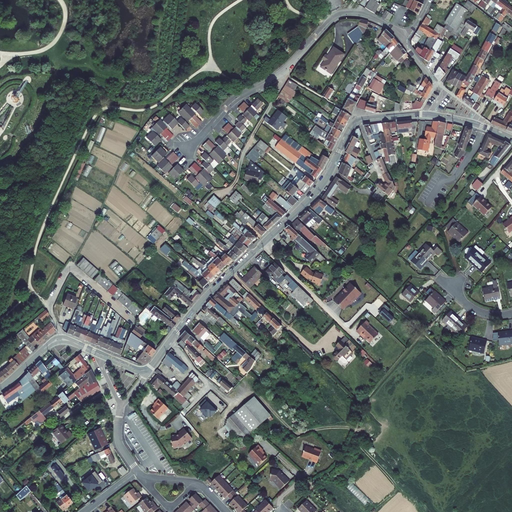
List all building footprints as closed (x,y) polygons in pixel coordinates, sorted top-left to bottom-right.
[(369,3),(367,7),(370,9),(375,12),(381,3),(376,0),(373,5),(369,3)] [(422,5),(413,0),(409,0),(405,8),(417,15),(422,5)] [(445,24),(442,29),(449,31),(458,35),(459,34),(466,21),(475,6),(466,0),(465,0),(460,7),(455,4),(444,24),(445,24)] [(485,0),(481,7),(483,8),(487,3),(489,0),(493,3),(491,5),(487,12),(489,13),(493,8),(495,5),(498,0),(485,0)] [(507,6),(500,1),(499,0),(498,0),(495,5),(501,9),(494,17),(497,19),(507,6)] [(511,9),(507,6),(497,19),(500,21),(506,13),(511,17),(511,16),(511,9)] [(429,21),(425,18),(414,35),(418,38),(420,34),(428,39),(421,51),(416,48),(414,52),(420,58),(423,60),(432,45),(438,36),(425,27),(429,21)] [(356,27),(362,34),(367,21),(358,23),(356,25),(356,27)] [(478,28),(466,21),(459,34),(463,36),(468,29),(473,31),(472,33),(473,34),(475,35),(479,29),(478,28)] [(362,34),(356,27),(346,34),(354,46),(362,34)] [(394,36),(385,29),(378,37),(387,45),(394,36)] [(442,29),(438,36),(444,40),(449,31),(442,29)] [(490,31),(488,36),(485,41),(491,44),(493,39),(496,35),(495,34),(493,33),(492,32),(490,31)] [(411,47),(418,38),(414,35),(409,42),(409,46),(411,47)] [(500,37),(497,35),(495,40),(492,45),(495,47),(500,37)] [(387,45),(384,49),(386,51),(393,43),(395,48),(399,43),(394,36),(387,45)] [(485,41),(482,47),(480,50),(486,53),(488,48),(491,44),(485,41)] [(395,48),(392,51),(401,64),(408,56),(399,43),(395,48)] [(431,57),(434,53),(431,51),(434,46),(432,45),(423,60),(427,63),(431,57)] [(460,54),(450,48),(434,76),(437,79),(439,81),(449,68),(446,66),(452,56),(456,58),(460,54)] [(324,60),(334,67),(342,55),(331,49),(324,60)] [(484,57),(486,53),(480,50),(476,58),(481,61),(484,57)] [(479,65),(481,61),(476,58),(472,65),(477,68),(479,65)] [(333,70),(334,67),(324,60),(323,63),(333,70)] [(333,70),(323,63),(319,68),(330,75),(333,70)] [(475,72),(477,68),(472,65),(468,73),(473,76),(475,72)] [(363,88),(369,71),(365,69),(360,79),(357,85),(363,88)] [(452,70),(450,72),(446,81),(452,84),(459,88),(461,85),(461,84),(463,81),(465,77),(452,70)] [(468,73),(465,77),(463,81),(469,84),(471,80),(473,76),(468,73)] [(383,79),(377,75),(370,89),(380,94),(385,85),(381,83),(383,79)] [(479,79),(477,83),(476,85),(474,87),(472,92),(474,93),(479,96),(481,94),(487,84),(479,79)] [(298,86),(295,84),(289,81),(285,86),(292,90),(294,92),(298,86)] [(422,97),(426,99),(428,95),(431,92),(433,89),(427,81),(417,93),(415,91),(414,93),(422,97)] [(485,95),(492,99),(499,87),(494,83),(490,89),(489,88),(485,95)] [(403,88),(396,85),(393,93),(400,96),(403,88)] [(458,98),(460,100),(465,91),(463,89),(464,86),(461,85),(459,88),(455,96),(458,98)] [(288,95),(292,90),(285,86),(285,87),(282,91),(288,95)] [(328,88),(323,97),(328,100),(333,91),(328,88)] [(493,102),(498,105),(502,107),(507,99),(501,96),(503,91),(501,90),(493,102)] [(465,96),(462,101),(465,103),(467,105),(471,109),(475,103),(478,98),(479,96),(474,93),(470,99),(465,96)] [(370,103),(366,111),(375,114),(378,109),(377,108),(378,105),(374,103),(376,100),(377,101),(379,96),(374,94),(370,103)] [(352,114),(356,108),(360,100),(357,98),(350,95),(343,109),(352,114)] [(413,104),(412,104),(411,104),(412,111),(420,109),(426,99),(422,97),(419,103),(415,101),(413,104)] [(366,111),(370,103),(362,99),(358,107),(366,111)] [(241,101),(238,104),(250,116),(254,112),(252,111),(251,109),(252,108),(253,109),(257,105),(252,100),(246,106),(241,101)] [(190,105),(199,113),(202,110),(194,101),(190,105)] [(198,113),(199,113),(190,105),(191,106),(190,108),(189,107),(185,103),(181,106),(197,124),(200,121),(192,113),(193,112),(192,111),(194,109),(198,113)] [(246,120),(250,116),(238,104),(235,107),(240,112),(239,113),(240,114),(238,116),(237,115),(234,118),(235,119),(239,123),(243,120),(241,118),(243,117),(244,118),(246,120)] [(194,126),(197,124),(181,106),(177,110),(181,115),(182,116),(181,117),(179,116),(176,119),(177,121),(183,128),(187,124),(184,121),(183,120),(185,118),(186,120),(187,118),(194,126)] [(336,107),(333,113),(349,122),(352,116),(336,107)] [(265,116),(263,120),(276,131),(287,117),(278,110),(270,120),(265,116)] [(511,120),(511,113),(509,112),(502,122),(498,121),(495,126),(506,130),(511,120)] [(170,128),(171,127),(177,121),(176,119),(170,113),(162,120),(163,121),(162,123),(161,122),(158,119),(154,123),(169,138),(172,136),(164,128),(165,127),(164,126),(166,124),(167,125),(170,128)] [(338,118),(336,121),(346,127),(349,122),(333,113),(331,115),(338,118)] [(333,128),(342,133),(346,127),(336,121),(333,120),(331,123),(328,122),(328,120),(320,114),(318,117),(327,124),(333,128)] [(223,125),(234,137),(238,133),(236,132),(235,130),(237,129),(238,130),(242,127),(239,123),(235,119),(231,123),(234,126),(233,127),(232,126),(230,127),(226,122),(223,125)] [(315,124),(319,127),(324,131),(338,140),(342,133),(333,128),(332,131),(317,121),(315,124)] [(397,122),(398,132),(408,131),(408,134),(411,134),(412,127),(411,123),(410,121),(397,122)] [(381,124),(383,130),(396,129),(395,122),(381,124)] [(437,129),(437,122),(431,122),(430,129),(425,128),(424,137),(425,137),(425,141),(419,141),(418,152),(429,153),(431,138),(436,138),(436,135),(437,129)] [(152,132),(151,131),(145,137),(153,145),(159,139),(155,135),(156,133),(158,134),(159,133),(166,141),(169,138),(154,123),(150,127),(154,130),(152,132)] [(370,145),(376,143),(373,136),(376,136),(379,135),(377,124),(368,125),(363,127),(370,145)] [(225,133),(224,133),(225,135),(223,137),(222,135),(218,139),(223,144),(227,140),(226,139),(228,138),(229,139),(231,141),(232,140),(234,137),(223,125),(220,128),(225,133)] [(327,138),(323,145),(332,151),(338,140),(324,131),(319,127),(317,130),(327,138)] [(472,131),(472,128),(465,127),(460,149),(455,156),(460,159),(468,147),(472,131)] [(354,158),(359,150),(354,146),(361,135),(357,130),(346,151),(347,153),(354,158)] [(486,136),(480,148),(481,148),(479,154),(487,158),(490,153),(487,151),(491,142),(502,146),(505,142),(493,135),(487,132),(486,136)] [(302,146),(285,133),(280,139),(298,152),(302,146)] [(308,160),(305,157),(302,155),(298,152),(280,139),(274,134),(271,138),(278,143),(274,147),(295,163),(297,159),(301,162),(299,166),(315,178),(321,170),(308,160)] [(386,151),(382,135),(379,135),(376,136),(381,152),(386,151)] [(203,142),(220,159),(224,155),(220,151),(219,150),(220,149),(221,150),(225,146),(223,144),(218,139),(217,138),(214,142),(217,144),(218,146),(216,147),(215,146),(214,147),(206,139),(203,142)] [(262,151),(263,152),(267,146),(260,140),(255,146),(262,151)] [(203,152),(202,153),(199,156),(204,162),(211,168),(213,167),(212,166),(215,162),(216,163),(220,159),(203,142),(201,145),(208,152),(207,153),(208,155),(207,156),(206,155),(203,152)] [(493,166),(510,146),(505,142),(502,146),(501,148),(489,163),(493,166)] [(298,152),(302,155),(307,148),(303,145),(302,146),(298,152)] [(263,152),(262,151),(255,146),(251,150),(259,157),(263,152)] [(161,157),(163,155),(164,154),(158,148),(150,155),(156,162),(157,161),(159,163),(155,166),(159,170),(169,160),(174,155),(172,152),(164,160),(163,159),(162,160),(160,158),(161,157)] [(305,157),(309,153),(310,151),(307,148),(302,155),(305,157)] [(249,161),(253,164),(259,157),(251,150),(245,158),(249,161)] [(347,153),(343,163),(350,169),(352,166),(350,165),(354,158),(347,153)] [(169,166),(172,162),(177,158),(174,155),(169,160),(159,170),(162,174),(165,172),(166,170),(167,172),(166,173),(172,179),(181,172),(174,165),(172,168),(170,169),(169,168),(170,166),(169,166)] [(319,161),(312,155),(308,160),(321,170),(328,158),(323,155),(319,161)] [(381,158),(380,159),(376,160),(382,175),(388,172),(381,158)] [(511,158),(500,172),(511,182),(511,172),(510,171),(511,169),(511,158)] [(77,181),(85,163),(80,161),(73,179),(77,181)] [(253,164),(249,161),(247,169),(246,169),(245,171),(246,172),(244,180),(257,182),(257,180),(259,180),(265,173),(253,164)] [(211,168),(204,162),(200,166),(203,168),(204,170),(203,171),(202,170),(201,171),(193,163),(190,166),(207,183),(210,179),(206,175),(205,173),(206,172),(208,174),(212,170),(211,168)] [(338,173),(355,186),(357,184),(352,180),(353,179),(348,175),(350,169),(343,163),(338,173)] [(194,180),(197,182),(198,181),(202,185),(203,187),(207,183),(190,166),(188,168),(195,176),(194,177),(195,178),(194,180)] [(308,187),(312,182),(293,167),(291,170),(296,174),(295,176),(308,187)] [(395,187),(388,172),(382,175),(386,183),(385,184),(388,187),(392,190),(395,187)] [(192,179),(190,176),(185,180),(193,188),(197,184),(196,183),(197,182),(194,180),(193,180),(192,179)] [(349,187),(336,177),(321,197),(333,206),(336,202),(328,196),(336,186),(345,193),(349,187)] [(471,184),(477,190),(482,184),(476,179),(471,184)] [(297,189),(287,180),(283,185),(284,186),(282,188),(292,195),(297,189)] [(197,184),(193,188),(196,191),(202,185),(198,181),(197,182),(196,183),(197,184)] [(251,192),(242,183),(240,186),(249,194),(251,192)] [(383,192),(387,196),(392,190),(388,187),(385,184),(383,187),(379,183),(376,187),(377,188),(383,192)] [(383,192),(377,188),(371,196),(377,201),(383,192)] [(229,197),(235,202),(241,194),(235,190),(229,197)] [(265,195),(261,200),(263,202),(272,210),(277,205),(272,201),(277,194),(273,191),(267,197),(265,195)] [(190,199),(184,194),(181,197),(188,202),(190,199)] [(213,207),(219,200),(212,194),(205,201),(213,207)] [(298,200),(292,195),(288,200),(293,204),(298,200)] [(479,196),(472,204),(483,215),(491,207),(479,196)] [(279,202),(288,209),(291,206),(282,199),(279,202)] [(317,199),(310,205),(316,210),(317,209),(322,213),(328,207),(317,199)] [(272,210),(263,202),(261,205),(271,214),(268,218),(274,223),(280,217),(272,210)] [(174,203),(171,207),(177,212),(180,208),(174,203)] [(285,212),(277,205),(272,210),(280,217),(285,212)] [(320,217),(308,207),(298,216),(310,227),(320,217)] [(251,216),(244,211),(240,215),(235,211),(232,214),(244,224),(247,220),(251,216)] [(214,215),(224,224),(227,221),(217,212),(214,215)] [(268,218),(262,212),(256,219),(268,229),(274,223),(268,218)] [(226,219),(244,234),(251,241),(256,236),(242,224),(240,226),(229,216),(226,219)] [(251,216),(247,220),(254,226),(253,227),(261,234),(266,229),(251,216)] [(511,229),(511,216),(509,218),(510,218),(501,224),(507,233),(511,229)] [(289,225),(299,234),(319,252),(320,253),(327,245),(315,234),(314,235),(297,218),(289,225)] [(468,232),(452,218),(445,226),(450,230),(448,232),(459,242),(468,232)] [(289,224),(284,228),(292,235),(290,237),(293,240),(294,239),(299,234),(289,225),(289,224)] [(157,227),(154,231),(160,236),(163,233),(157,227)] [(157,239),(151,234),(148,238),(154,243),(157,239)] [(237,243),(235,245),(242,252),(247,247),(246,246),(235,237),(232,234),(230,237),(237,243)] [(251,241),(244,234),(241,238),(237,234),(235,237),(246,246),(251,241)] [(319,252),(299,234),(294,239),(309,252),(306,255),(311,260),(316,255),(319,252)] [(225,244),(238,256),(242,252),(235,245),(233,248),(226,242),(225,244)] [(229,251),(227,254),(232,258),(234,260),(238,256),(225,244),(223,246),(229,251)] [(171,250),(164,245),(160,249),(166,255),(171,250)] [(427,245),(419,254),(428,262),(435,254),(439,257),(443,253),(437,247),(433,251),(427,245)] [(478,251),(474,247),(472,250),(471,248),(468,248),(466,250),(466,253),(468,255),(466,257),(474,265),(483,255),(486,252),(481,248),(478,251)] [(217,251),(215,253),(226,265),(232,258),(227,254),(223,250),(220,253),(217,251)] [(319,252),(316,255),(322,261),(325,257),(320,253),(319,252)] [(212,262),(220,270),(226,265),(215,253),(209,259),(210,260),(212,262)] [(419,254),(411,262),(420,271),(428,262),(419,254)] [(491,263),(483,255),(474,265),(482,273),(491,263)] [(82,258),(76,265),(80,268),(86,261),(82,258)] [(198,272),(200,274),(208,282),(214,275),(205,266),(203,265),(194,258),(191,261),(199,266),(196,270),(198,272)] [(203,265),(205,266),(214,275),(214,276),(220,270),(212,262),(210,260),(209,259),(203,265)] [(86,261),(80,268),(91,278),(97,270),(86,261)] [(198,277),(195,279),(202,287),(208,282),(200,274),(198,272),(196,270),(184,261),(182,263),(192,271),(198,277)] [(284,271),(275,262),(266,271),(276,280),(284,271)] [(260,273),(249,285),(249,286),(262,272),(254,265),(252,266),(260,273)] [(315,283),(319,284),(324,273),(319,272),(320,270),(316,269),(315,272),(312,271),(306,265),(301,272),(307,277),(308,276),(312,278),(311,280),(315,282),(315,283)] [(260,273),(252,266),(241,278),(249,285),(260,273)] [(96,282),(102,274),(99,272),(93,279),(96,282)] [(107,278),(102,274),(96,282),(101,286),(107,278)] [(232,277),(228,280),(238,290),(241,286),(232,277)] [(112,283),(107,278),(101,286),(106,290),(112,283)] [(190,291),(175,278),(172,282),(193,301),(202,291),(197,286),(194,289),(193,288),(190,291)] [(291,292),(303,304),(308,300),(311,297),(293,279),(288,285),(293,290),(291,292)] [(494,287),(483,289),(486,302),(501,299),(497,280),(493,281),(494,287)] [(163,294),(168,298),(174,291),(190,305),(193,301),(172,282),(163,294)] [(236,291),(227,282),(212,297),(229,312),(235,305),(239,301),(243,298),(236,291)] [(351,282),(333,300),(342,309),(348,303),(350,303),(354,299),(355,299),(357,298),(358,296),(359,294),(361,292),(351,282)] [(410,285),(401,295),(410,303),(419,293),(410,285)] [(111,294),(117,299),(123,291),(118,287),(111,294)] [(430,297),(425,302),(433,310),(431,312),(434,315),(446,302),(430,288),(426,293),(430,297)] [(123,291),(117,299),(121,303),(128,295),(123,291)] [(76,297),(66,293),(62,304),(71,308),(76,297)] [(249,293),(245,297),(253,305),(256,308),(260,304),(249,293)] [(121,303),(127,307),(133,300),(128,295),(121,303)] [(206,304),(209,308),(212,305),(214,306),(215,305),(226,314),(227,313),(234,319),(235,317),(233,315),(229,312),(212,297),(206,304)] [(127,307),(132,312),(139,304),(133,300),(127,307)] [(239,301),(235,305),(239,309),(248,317),(251,314),(245,308),(246,307),(239,301)] [(423,304),(431,312),(433,310),(425,302),(423,304)] [(132,312),(135,314),(142,307),(139,304),(132,312)] [(217,322),(221,318),(209,308),(206,304),(202,308),(217,322)] [(263,315),(267,311),(260,304),(256,308),(263,315)] [(154,305),(148,312),(151,315),(153,313),(159,317),(160,316),(172,326),(175,322),(168,316),(154,305)] [(169,314),(168,316),(175,322),(180,316),(167,305),(163,310),(169,314)] [(229,312),(233,315),(239,309),(235,305),(229,312)] [(72,334),(75,325),(79,315),(77,314),(78,310),(75,309),(66,331),(72,334)] [(45,310),(38,317),(41,320),(48,315),(47,314),(45,310)] [(201,310),(197,314),(205,322),(209,318),(201,310)] [(248,317),(251,320),(257,313),(254,310),(251,314),(248,317)] [(267,311),(263,315),(269,322),(273,317),(267,311)] [(78,336),(87,315),(84,313),(79,326),(75,325),(72,334),(78,336)] [(451,313),(442,322),(451,330),(460,321),(451,313)] [(83,339),(87,330),(84,329),(89,315),(87,315),(78,336),(83,339)] [(107,348),(110,340),(113,334),(110,333),(116,317),(113,316),(111,321),(107,331),(101,346),(107,348)] [(281,325),(273,317),(269,322),(273,325),(268,329),(273,334),(281,325)] [(51,322),(43,330),(49,336),(56,328),(55,327),(56,327),(52,320),(50,321),(51,322)] [(83,339),(90,341),(95,327),(96,324),(90,321),(87,330),(83,339)] [(367,321),(357,331),(360,335),(361,334),(371,343),(379,334),(370,325),(370,324),(367,321)] [(468,329),(460,321),(451,330),(460,338),(468,329)] [(211,331),(200,322),(193,329),(203,339),(211,331)] [(107,348),(113,350),(122,327),(120,325),(116,334),(113,332),(113,334),(110,340),(107,348)] [(138,327),(136,326),(131,332),(139,338),(143,332),(138,327)] [(95,343),(99,335),(96,333),(98,329),(95,327),(90,341),(95,343)] [(122,327),(113,350),(119,353),(125,337),(122,336),(125,328),(122,327)] [(33,351),(36,349),(33,345),(37,341),(40,344),(49,336),(43,330),(29,342),(26,344),(27,345),(33,351)] [(95,343),(101,346),(107,331),(103,330),(101,336),(99,335),(95,343)] [(204,346),(186,330),(181,336),(189,344),(192,341),(201,349),(204,346)] [(131,332),(127,341),(136,348),(137,347),(142,350),(134,361),(141,364),(145,362),(155,350),(139,338),(131,332)] [(511,332),(498,334),(500,347),(511,346),(511,332)] [(240,360),(244,356),(247,353),(229,337),(225,341),(238,352),(233,358),(235,360),(238,357),(240,360)] [(341,353),(344,357),(356,346),(347,338),(343,342),(342,341),(338,345),(339,346),(330,355),(335,359),(341,353)] [(488,343),(473,339),(469,351),(484,356),(488,343)] [(213,352),(215,349),(206,341),(204,343),(213,352)] [(19,365),(33,351),(27,345),(13,358),(19,365)] [(190,346),(187,349),(196,358),(200,354),(190,346)] [(255,350),(251,355),(256,360),(261,355),(255,350)] [(188,368),(169,351),(166,356),(183,372),(188,368)] [(224,351),(217,358),(220,361),(227,354),(224,351)] [(73,374),(67,366),(62,370),(72,382),(76,380),(89,369),(84,361),(78,353),(73,357),(81,367),(73,374)] [(247,353),(244,356),(247,358),(241,365),(247,370),(256,361),(247,353)] [(58,362),(52,355),(44,362),(48,367),(52,363),(54,365),(58,362)] [(19,365),(13,358),(10,361),(12,363),(6,369),(0,372),(0,381),(9,375),(19,365)] [(48,370),(40,359),(35,364),(39,369),(42,367),(46,371),(48,370)] [(32,376),(39,369),(35,364),(28,371),(32,376)] [(163,372),(157,367),(155,370),(159,374),(155,379),(161,384),(167,390),(182,404),(190,395),(187,391),(199,377),(192,371),(187,376),(189,377),(181,385),(178,382),(173,387),(161,375),(163,372)] [(81,386),(82,388),(89,383),(89,384),(96,381),(92,374),(89,369),(76,380),(81,386)] [(36,388),(28,379),(24,374),(20,379),(15,383),(2,393),(5,398),(17,390),(20,394),(24,398),(36,388)] [(39,379),(36,381),(39,385),(46,379),(47,378),(45,376),(40,381),(39,379)] [(225,377),(220,383),(229,391),(233,386),(227,380),(228,379),(225,377)] [(50,383),(46,379),(39,385),(38,386),(41,391),(50,383)] [(161,384),(155,379),(151,383),(162,394),(167,390),(161,384)] [(89,383),(82,388),(88,395),(92,393),(100,389),(97,384),(96,381),(89,384),(89,383)] [(81,386),(77,390),(84,399),(88,395),(82,388),(81,386)] [(17,390),(5,398),(8,402),(20,394),(17,390)] [(84,399),(77,390),(73,393),(80,401),(84,399)] [(68,400),(62,392),(57,396),(63,404),(66,401),(68,400)] [(273,415),(256,395),(228,419),(244,439),(273,415)] [(63,404),(57,396),(50,401),(49,402),(53,407),(57,404),(60,406),(61,405),(63,404)] [(208,397),(185,416),(186,417),(197,431),(221,412),(208,397)] [(151,411),(158,418),(169,407),(159,398),(154,403),(156,405),(151,411)] [(46,412),(53,407),(49,402),(31,416),(33,419),(37,415),(39,418),(46,412)] [(65,407),(58,413),(61,417),(70,411),(66,406),(65,407)] [(51,429),(61,442),(72,433),(69,430),(68,428),(66,430),(60,422),(51,429)] [(176,433),(171,434),(172,439),(171,440),(172,441),(173,446),(181,444),(185,441),(186,442),(192,436),(185,427),(179,432),(177,434),(176,434),(176,433)] [(86,433),(96,453),(97,453),(104,449),(102,446),(105,444),(97,428),(86,433)] [(249,453),(260,464),(268,457),(262,451),(264,449),(259,444),(249,453)] [(306,446),(303,455),(312,459),(312,460),(318,462),(322,450),(315,448),(314,449),(306,446)] [(114,461),(108,447),(104,449),(97,453),(96,453),(90,456),(93,462),(106,456),(109,464),(114,461)] [(51,465),(58,474),(62,471),(55,462),(51,465)] [(117,469),(121,475),(127,470),(123,465),(117,469)] [(272,469),(270,478),(274,479),(276,481),(276,483),(281,488),(290,479),(285,474),(284,475),(279,470),(272,469)] [(81,482),(88,491),(97,484),(98,485),(102,482),(94,471),(90,474),(90,475),(81,482)] [(213,480),(211,482),(225,497),(228,495),(232,500),(230,502),(239,511),(268,511),(274,507),(267,499),(256,508),(257,509),(254,511),(247,511),(244,508),(248,505),(219,474),(213,480)] [(61,488),(57,483),(52,486),(57,492),(61,488)] [(30,504),(34,502),(27,493),(29,491),(25,485),(15,494),(19,499),(23,496),(30,504)] [(56,494),(60,498),(67,506),(72,502),(61,488),(57,492),(58,493),(56,494)] [(134,489),(126,496),(133,505),(143,497),(141,494),(139,495),(134,489)] [(219,511),(207,499),(204,502),(197,494),(191,499),(193,501),(190,504),(188,501),(176,511),(193,511),(202,505),(206,510),(204,511),(219,511)] [(149,511),(154,511),(160,508),(155,502),(153,503),(148,497),(139,504),(145,511),(148,511),(149,511)] [(67,506),(60,498),(56,502),(62,510),(67,506)] [(309,500),(300,508),(303,511),(317,511),(319,511),(309,500)]
